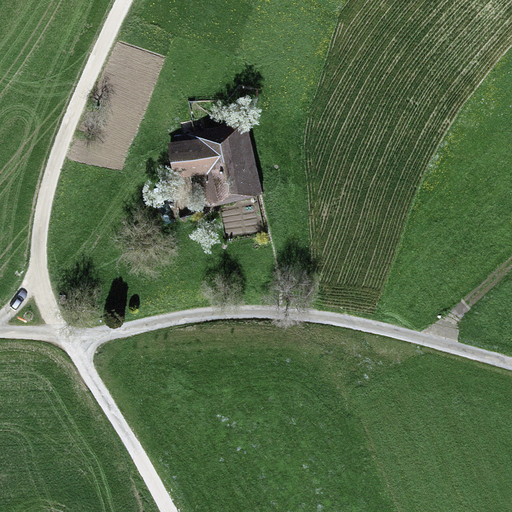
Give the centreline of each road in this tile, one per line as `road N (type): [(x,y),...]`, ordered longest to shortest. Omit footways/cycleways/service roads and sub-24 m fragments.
road 1 (unclassified): [(511,365),(277,311),(181,317),(68,338)]
road 2 (track): [(33,276),(59,150),(124,0)]
road 3 (unclassified): [(167,511),(68,338)]
